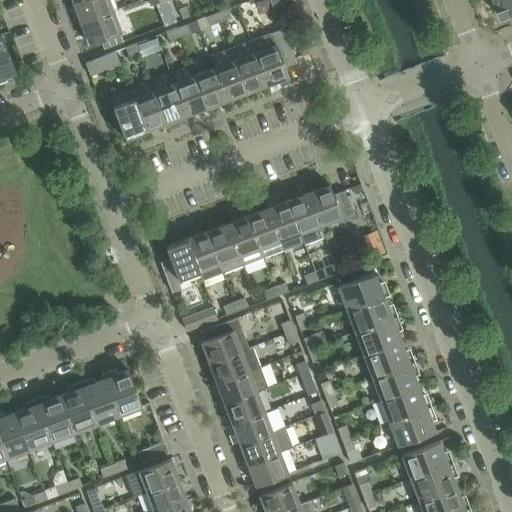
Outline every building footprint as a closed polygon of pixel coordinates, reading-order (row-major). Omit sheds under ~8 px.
[(78,0),(73,2),(81,22),(113,10),(109,0),(78,0)] [(511,0),(495,0),(503,19),(511,15),(511,0)] [(185,6),(179,9),(182,18),(189,16),(185,6)] [(232,18),(228,8),(217,12),(220,22),(232,18)] [(120,32),(121,31),(113,10),(81,22),(89,44),(100,39),(104,49),(124,41),(120,32)] [(176,22),(172,12),(162,16),(166,26),(176,22)] [(217,12),(207,16),(210,26),(220,22),(217,12)] [(191,33),(187,23),(176,27),(180,37),(191,33)] [(176,27),(166,31),(170,41),(180,37),(176,27)] [(288,76),(285,67),(296,62),(283,29),(251,41),(267,84),(288,76)] [(15,71),(1,34),(0,34),(0,82),(2,82),(0,77),(15,71)] [(151,48),(147,39),(136,43),(140,53),(151,48)] [(230,49),(247,92),(267,84),(251,41),(230,49)] [(303,54),(311,52),(307,41),(299,44),(303,54)] [(136,43),(126,47),(130,56),(140,53),(136,43)] [(211,56),(215,67),(227,100),(247,92),(230,49),(211,56)] [(85,62),(90,75),(120,64),(115,51),(85,62)] [(206,107),(194,75),(191,66),(171,73),(186,115),(206,107)] [(215,67),(194,75),(206,107),(227,100),(215,67)] [(186,115),(171,73),(150,81),(166,122),(186,115)] [(130,88),(134,98),(146,130),(166,122),(150,81),(130,88)] [(134,98),(130,88),(109,97),(112,106),(114,112),(110,114),(115,128),(120,127),(124,138),(146,130),(134,98)] [(344,190),(333,194),(329,185),(308,193),(320,225),(321,225),(340,217),(341,221),(354,216),(344,190)] [(320,225),(308,193),(288,200),(300,233),(300,232),(304,241),(305,243),(325,235),(321,225),(320,225)] [(288,200),(268,208),(280,240),(283,249),(304,241),(300,232),(300,233),(288,200)] [(363,213),(371,210),(367,201),(360,204),(363,213)] [(268,208),(248,215),(263,257),(283,249),(280,240),(268,208)] [(248,215),(227,223),(243,265),(263,257),(248,215)] [(227,223),(207,231),(223,272),(243,265),(227,223)] [(357,247),(363,262),(386,254),(378,230),(363,235),(366,244),(357,247)] [(207,231),(187,238),(199,271),(198,271),(202,280),(223,272),(207,231)] [(199,271),(187,238),(165,247),(170,258),(160,262),(168,282),(178,279),(198,271),(199,271)] [(329,275),(326,266),(315,271),(318,280),(329,275)] [(315,271),(304,275),(307,284),(318,280),(315,271)] [(375,272),(337,286),(346,309),(389,293),(385,285),(380,286),(375,272)] [(288,291),(285,282),(274,286),(278,295),(288,291)] [(264,290),(267,299),(278,295),(274,286),(264,290)] [(389,293),(346,309),(355,332),(397,316),(394,307),(389,309),(384,296),(389,294),(389,293)] [(244,297),(234,301),(237,311),(248,307),(244,297)] [(224,305),(227,315),(237,311),(234,301),(224,305)] [(217,318),(212,307),(181,319),(186,330),(217,318)] [(300,327),(308,324),(303,313),(295,316),(300,327)] [(396,326),(400,324),(397,316),(355,332),(363,354),(401,340),(396,326)] [(204,340),(201,341),(209,362),(248,348),(236,317),(201,331),(204,340)] [(290,320),(281,323),(285,334),(294,330),(290,320)] [(289,345),(298,341),(294,330),(285,334),(289,345)] [(311,335),(304,338),(308,349),(316,346),(311,335)] [(406,354),(401,340),(363,354),(372,376),(414,361),(411,352),(406,354)] [(260,366),(252,346),(248,348),(209,362),(217,383),(260,366)] [(313,361),(321,358),(316,346),(308,349),(313,361)] [(305,360),(296,363),(300,374),(309,371),(305,360)] [(417,369),(414,361),(372,376),(380,399),(418,385),(413,371),(417,369)] [(256,391),(268,387),(260,366),(217,383),(224,403),(256,391)] [(128,369),(113,374),(111,369),(103,373),(119,415),(142,406),(128,369)] [(304,385),(313,381),(309,371),(300,374),(304,385)] [(103,378),(91,383),(89,378),(80,381),(96,423),(119,415),(103,373),(101,373),(103,378)] [(333,391),(328,380),(320,383),(325,394),(333,391)] [(73,389),(60,394),(74,432),(96,423),(80,381),(71,385),(73,389)] [(423,399),(418,385),(380,399),(389,421),(431,405),(428,397),(423,399)] [(232,423),(264,411),(256,391),(224,403),(232,423)] [(330,406),(338,403),(333,391),(325,394),(330,406)] [(60,394),(46,400),(44,395),(35,398),(51,440),(74,432),(60,394)] [(15,411),(29,449),(51,440),(35,398),(26,402),(28,406),(15,411)] [(324,411),(320,400),(311,403),(316,415),(324,411)] [(430,416),(434,414),(431,405),(389,421),(398,445),(435,431),(430,416)] [(0,415),(0,440),(6,457),(29,449),(15,411),(1,417),(0,415)] [(240,443),(272,432),(264,411),(232,423),(240,443)] [(324,411),(316,415),(320,425),(323,435),(332,431),(324,411)] [(350,436),(346,424),(338,427),(342,439),(350,436)] [(293,446),(285,427),(272,432),(240,443),(247,464),(279,451),(293,446)] [(323,459),(340,453),(333,434),(316,441),(323,459)] [(347,452),(355,449),(350,436),(342,439),(347,452)] [(439,440),(401,455),(410,478),(452,462),(449,453),(444,455),(439,440)] [(138,451),(142,462),(168,452),(164,441),(138,451)] [(255,485),(287,473),(279,451),(247,464),(255,485)] [(171,458),(138,470),(146,492),(179,480),(171,458)] [(127,468),(124,460),(112,464),(115,473),(127,468)] [(338,476),(348,473),(344,462),(334,466),(338,476)] [(452,462),(410,478),(419,500),(456,486),(451,473),(456,471),(452,462)] [(112,464),(100,469),(103,477),(115,473),(112,464)] [(371,493),(362,469),(354,472),(363,496),(371,493)] [(56,486),(67,482),(64,476),(63,470),(57,473),(54,480),(56,486)] [(70,490),(82,485),(79,477),(67,482),(70,490)] [(154,511),(186,500),(179,480),(146,492),(154,511)] [(70,490),(67,482),(56,486),(59,494),(70,490)] [(291,482),(259,494),(265,511),(276,511),(299,503),(291,482)] [(360,504),(352,483),(342,487),(350,507),(360,504)] [(466,498),(461,500),(456,486),(419,500),(422,511),(455,511),(469,507),(466,498)] [(95,487),(86,490),(94,511),(103,508),(95,487)] [(35,503),(47,498),(44,490),(32,494),(35,503)] [(368,508),(376,505),(371,493),(363,496),(368,508)] [(0,511),(11,511),(20,509),(15,498),(0,503),(0,511)] [(299,503),(276,511),(315,511),(311,499),(299,504),(299,503)] [(190,511),(186,500),(154,511),(153,511),(190,511)] [(88,511),(86,503),(76,507),(77,511),(88,511)]
